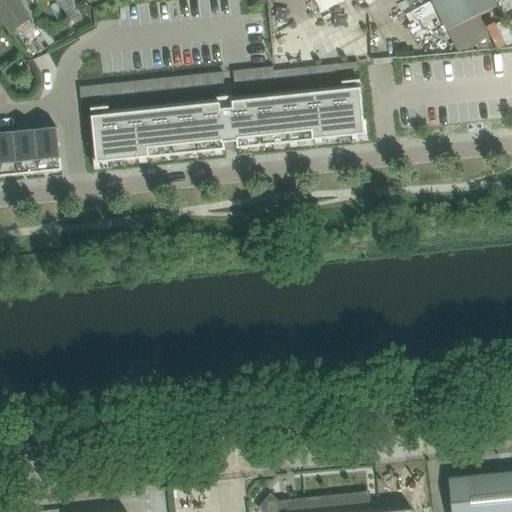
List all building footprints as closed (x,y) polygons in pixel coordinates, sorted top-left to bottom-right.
[(0,0),(0,16),(12,33),(31,20),(15,0),(0,0)] [(493,0),(431,0),(438,14),(447,32),(497,8),(493,0)] [(260,22),(239,25),(243,58),(264,55),(260,22)] [(358,62),(345,64),(346,72),(359,70),(358,62)] [(345,64),(333,65),(334,73),(346,72),(345,64)] [(333,65),(321,66),(322,74),(334,73),(333,65)] [(321,66),(309,67),(310,75),(322,74),(321,66)] [(274,67),(265,68),(266,80),(274,79),(273,71),(274,71),(274,67)] [(309,67),(297,69),(298,77),(310,75),(309,67)] [(265,68),(257,69),(258,81),(266,80),(265,68)] [(257,69),(249,70),(250,82),(258,81),(257,69)] [(297,69),(285,70),(286,78),(298,77),(297,69)] [(249,70),(241,71),(242,83),(250,82),(249,70)] [(274,71),(273,71),(274,79),(286,78),(285,70),(274,71)] [(241,71),(233,71),(234,83),(242,83),(241,71)] [(223,72),(215,73),(216,85),(224,84),(223,72)] [(215,73),(207,74),(208,86),(216,85),(215,73)] [(207,74),(199,75),(200,87),(208,86),(207,74)] [(199,75),(191,76),(192,88),(200,87),(199,75)] [(191,76),(183,77),(184,89),(192,88),(191,76)] [(175,77),(167,78),(168,90),(176,90),(175,77)] [(183,77),(175,77),(176,90),(184,89),(183,77)] [(167,78),(159,79),(160,91),(168,90),(167,78)] [(159,79),(151,80),(152,92),(160,91),(159,79)] [(151,80),(143,81),(144,93),(152,92),(151,80)] [(143,81),(135,82),(136,94),(144,93),(143,81)] [(127,82),(119,83),(120,95),(128,95),(127,82)] [(135,82),(127,82),(128,95),(136,94),(135,82)] [(93,119),(92,119),(97,165),(140,160),(139,154),(147,153),(148,160),(165,158),(164,151),(172,150),(173,157),(190,155),(189,148),(197,148),(198,154),(215,152),(214,146),(222,145),(223,152),(225,151),(225,145),(237,144),(238,150),(240,150),(240,143),(247,142),(248,149),(265,147),(265,141),(272,140),(273,146),(291,144),(290,138),(298,137),(298,144),(316,142),(315,135),(323,134),(323,141),(366,136),(361,90),(360,90),(360,84),(359,84),(359,83),(343,85),(343,87),(235,99),(232,99),(232,98),(220,99),(220,101),(218,101),(109,112),(109,110),(93,112),(93,113),(93,119)] [(119,83),(111,84),(112,96),(120,95),(119,83)] [(111,84),(103,85),(104,97),(112,96),(111,84)] [(103,85),(95,86),(96,98),(104,97),(103,85)] [(95,86),(87,87),(88,99),(96,98),(95,86)] [(87,87),(79,88),(81,100),(88,99),(87,87)] [(420,114),(420,138),(475,136),(475,112),(420,114)] [(58,129),(35,131),(40,174),(62,171),(58,129)] [(35,131),(14,134),(18,176),(40,174),(35,131)] [(14,134),(0,134),(0,177),(18,176),(14,134)] [(511,511),(511,472),(450,479),(453,511),(511,511)] [(260,509),(264,511),(413,511),(414,511),(413,511),(370,511),(369,493),(279,503),(270,496),(260,509)]
